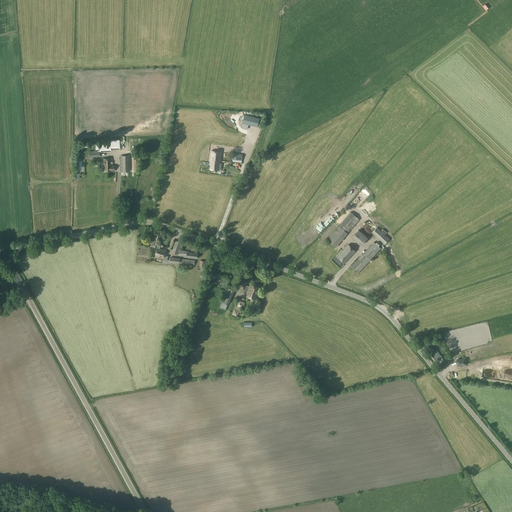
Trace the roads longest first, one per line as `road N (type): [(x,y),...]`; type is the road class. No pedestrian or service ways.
road 1 (unclassified): [(511,460),(368,301),(144,221),(1,252)]
road 2 (unclassified): [(144,511),(1,252)]
